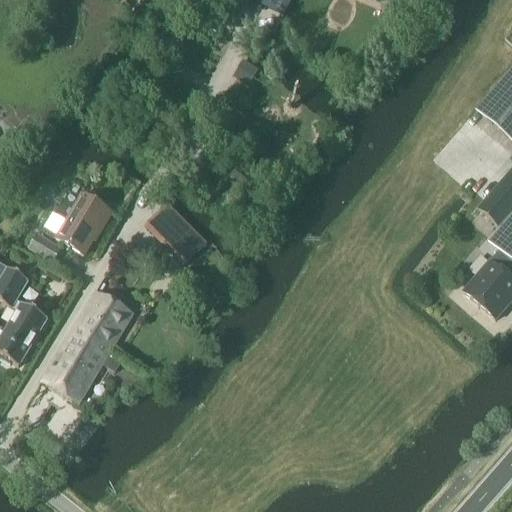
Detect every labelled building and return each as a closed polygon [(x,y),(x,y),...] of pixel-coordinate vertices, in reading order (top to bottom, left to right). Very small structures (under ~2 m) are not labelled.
[(284,18),(291,0),(267,0),(264,9),(284,18)] [(511,144),(511,73),(477,114),(511,144)] [(498,230),(511,214),(511,176),(480,214),(498,230)] [(82,260),(108,217),(80,201),(55,244),(82,260)] [(165,210),(157,218),(182,243),(183,244),(195,256),(202,250),(205,247),(167,208),(165,210)] [(511,226),(492,249),(499,255),(463,297),(495,325),(511,305),(511,226)] [(50,267),(59,251),(36,238),(26,254),(50,267)] [(16,305),(28,285),(7,273),(0,285),(0,307),(16,317),(3,338),(0,336),(0,363),(10,369),(11,367),(18,371),(47,323),(21,308),(16,305)] [(131,320),(103,302),(95,297),(70,338),(90,350),(96,340),(113,350),(131,320)] [(79,407),(113,350),(96,340),(90,350),(70,338),(42,385),(79,407)]
